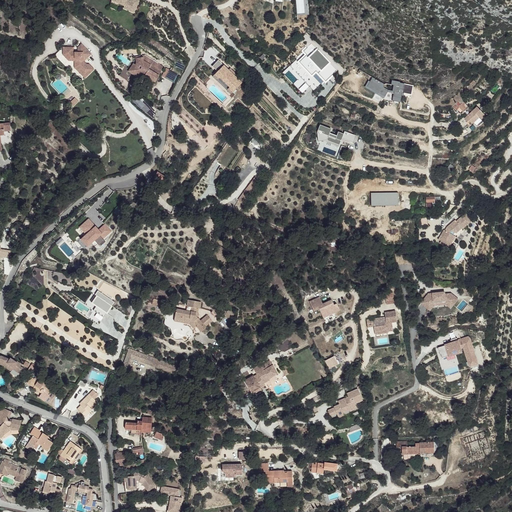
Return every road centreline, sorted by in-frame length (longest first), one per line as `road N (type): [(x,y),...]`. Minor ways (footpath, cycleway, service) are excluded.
road 1 (residential): [(195,22),(201,35),(160,128),(160,162),(120,184),(99,185),(16,258),(1,291),(0,347)]
road 2 (residential): [(511,189),(499,196),(475,179),(449,193),(438,189),(428,174),(433,107),(423,100)]
road 3 (residential): [(0,394),(95,436),(105,456),(107,511)]
